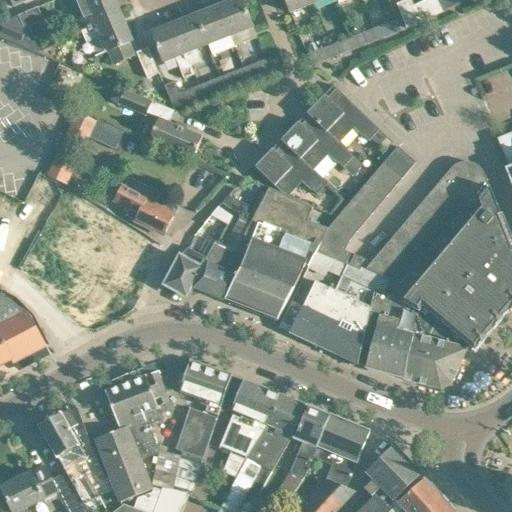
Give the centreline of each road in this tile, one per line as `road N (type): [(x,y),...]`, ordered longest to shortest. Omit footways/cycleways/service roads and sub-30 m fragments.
road 1 (tertiary): [(161,331),(209,334),(412,416),(461,427)]
road 2 (residential): [(235,178),(287,110),(294,75),(265,0)]
road 3 (tertiary): [(0,412),(128,340),(161,331)]
road 4 (residential): [(161,331),(159,277),(199,217)]
